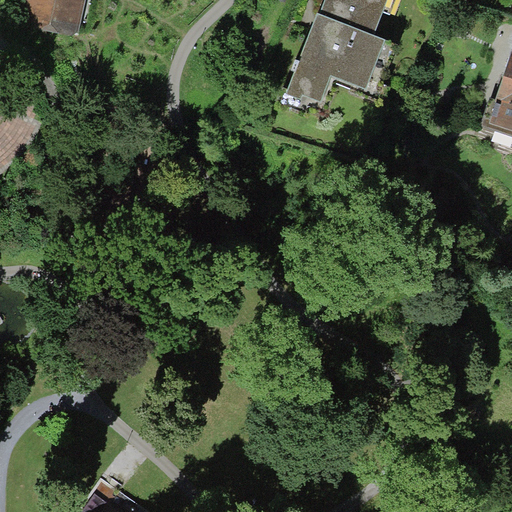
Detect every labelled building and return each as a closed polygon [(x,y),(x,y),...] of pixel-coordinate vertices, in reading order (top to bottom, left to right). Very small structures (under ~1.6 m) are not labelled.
[(76,37),(83,0),(27,0),(22,26),(76,37)] [(327,0),(290,89),(324,103),(335,76),(378,93),(399,42),(379,34),(393,0),(327,0)] [(511,38),(488,121),(511,128),(511,38)] [(511,128),(488,121),(485,129),(511,140),(511,128)] [(511,483),(503,497),(511,502),(511,483)]
